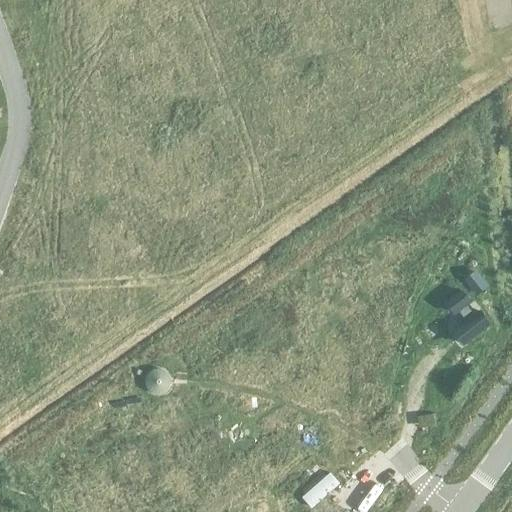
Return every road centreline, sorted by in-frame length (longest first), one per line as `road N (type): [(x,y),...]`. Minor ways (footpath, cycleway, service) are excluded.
road 1 (residential): [(247,0),(248,109),(211,239),(213,376),(254,406),(341,418),(378,432),(429,485)]
road 2 (residential): [(0,182),(16,136),(0,53)]
